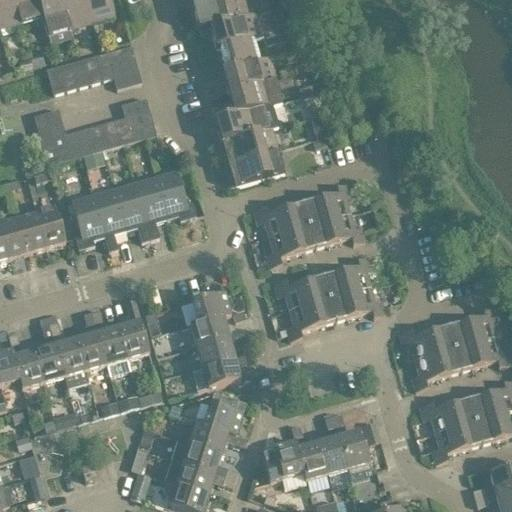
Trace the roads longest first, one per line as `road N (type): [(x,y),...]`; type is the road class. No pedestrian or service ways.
road 1 (residential): [(463,511),(409,473),(376,347),(386,328),(424,312)]
road 2 (residential): [(405,240),(383,169),(243,208),(224,239)]
road 3 (residential): [(0,315),(214,256),(224,239)]
road 4 (residential): [(224,239),(196,143),(179,129),(168,87)]
road 5 (residential): [(283,274),(405,240)]
